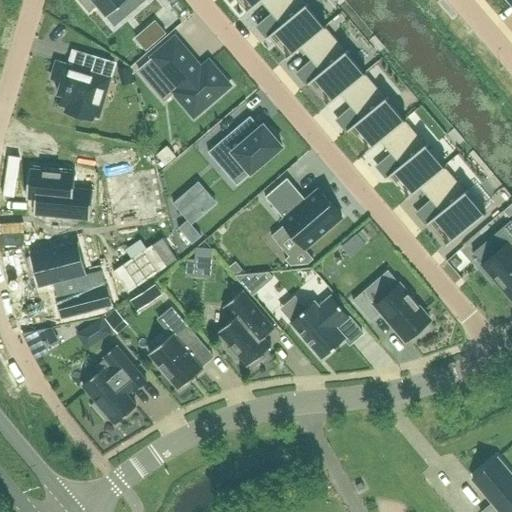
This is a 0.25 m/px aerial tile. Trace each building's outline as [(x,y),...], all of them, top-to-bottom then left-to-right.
[(130,13),(144,0),(78,0),(89,12),(96,6),(106,17),(122,4),(130,13)] [(246,0),(252,6),(245,12),(246,13),(260,1),(261,0),(246,0)] [(301,0),(261,0),(260,1),(270,13),(281,25),(267,37),(268,38),(270,37),(274,33),(280,40),(291,53),(285,58),(286,60),(300,48),(325,27),(326,26),(325,25),(323,26),(306,6),(308,4),(307,3),(305,4),(301,0)] [(325,27),(300,48),(310,60),(321,72),(307,84),(308,85),(310,83),(314,80),(320,87),(331,100),(325,105),(326,106),(340,95),(364,74),(366,73),(365,71),(363,72),(346,52),(347,51),(346,50),(345,51),(325,27)] [(179,43),(156,63),(182,94),(177,98),(198,123),(235,92),(213,67),(204,75),(199,69),(200,67),(179,43)] [(98,116),(110,77),(114,63),(90,56),(86,71),(56,62),(51,79),(60,82),(57,94),(61,95),(59,105),(66,107),(65,111),(92,119),(93,115),(98,116)] [(364,74),(340,95),(350,106),(360,118),(347,130),(348,132),(350,130),(354,126),(360,133),(371,146),(365,152),(366,153),(380,141),(404,120),(406,119),(404,118),(403,119),(386,99),(387,98),(386,96),(385,98),(364,74)] [(404,120),(380,141),(390,153),(400,165),(386,177),(387,178),(389,177),(394,173),(400,180),(411,193),(405,198),(406,200),(420,188),(444,167),(445,166),(444,164),(443,166),(426,145),(427,144),(426,143),(425,144),(404,120)] [(233,130),(208,152),(218,164),(228,156),(246,177),(282,146),(277,141),(280,139),(270,127),(267,129),(263,124),(259,127),(243,141),(233,130)] [(29,169),(26,198),(35,199),(33,214),(50,216),(89,220),(92,190),(73,188),(75,173),(71,173),(71,170),(57,168),(57,171),(47,170),(47,167),(33,166),(33,169),(29,169)] [(444,167),(420,188),(430,199),(440,212),(426,223),(427,225),(429,223),(434,219),(440,226),(451,240),(445,245),(446,246),(485,212),(484,211),(483,212),(466,192),(467,191),(466,190),(464,191),(444,167)] [(341,216),(319,190),(306,201),(287,178),(265,197),(284,219),(281,222),(304,248),(341,216)] [(511,221),(510,220),(486,240),(497,253),(483,265),(484,266),(481,268),(492,281),(495,279),(511,298),(511,221)] [(111,272),(125,293),(176,260),(160,238),(111,272)] [(78,242),(29,252),(36,286),(54,282),(58,298),(54,299),(58,320),(111,309),(106,287),(104,288),(101,271),(85,274),(78,242)] [(268,272),(234,276),(251,295),(272,277),(268,272)] [(424,324),(430,319),(400,284),(375,305),(363,291),(352,300),(370,321),(381,312),(405,340),(410,336),(413,339),(427,327),(424,324)] [(274,328),(242,290),(223,307),(233,318),(218,332),(230,347),(228,349),(236,359),(239,357),(247,366),(251,363),(254,366),(264,357),(261,354),(271,346),(263,337),(274,328)] [(291,322),(290,322),(321,359),(345,338),(337,327),(349,317),(330,296),(318,306),(314,301),(306,308),(291,322)] [(104,317),(84,327),(91,341),(111,330),(104,317)] [(148,353),(179,389),(202,369),(193,358),(205,347),(182,320),(168,331),(171,334),(148,353)] [(39,330),(22,333),(34,358),(49,351),(47,347),(39,330)] [(134,392),(146,382),(115,346),(103,356),(105,358),(92,369),(96,373),(82,385),(95,401),(92,404),(105,419),(108,416),(115,424),(136,406),(126,394),(131,389),(134,392)] [(481,511),(511,511),(511,476),(496,458),(472,478),(492,503),(481,511)]
